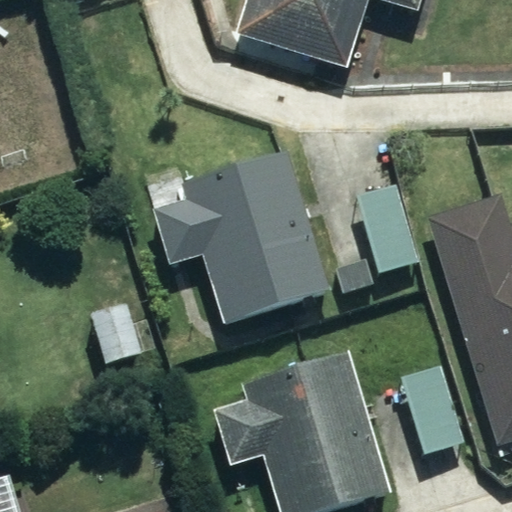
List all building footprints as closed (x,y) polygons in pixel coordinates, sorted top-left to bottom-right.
[(355,69),(375,0),(387,0),(423,10),(426,0),(256,0),(245,37),(355,69)] [(189,186),(194,201),(162,211),(180,266),(211,256),(232,324),(339,290),(296,152),(189,186)] [(428,268),(400,183),(358,197),(385,282),(428,268)] [(511,204),(510,197),(434,220),(504,445),(511,442),(511,204)] [(155,359),(139,294),(96,304),(111,369),(155,359)] [(255,401),(231,408),(248,464),(272,457),(288,511),(330,511),(399,492),(358,354),(251,386),(255,401)] [(479,446),(448,357),(399,375),(430,463),(479,446)]
